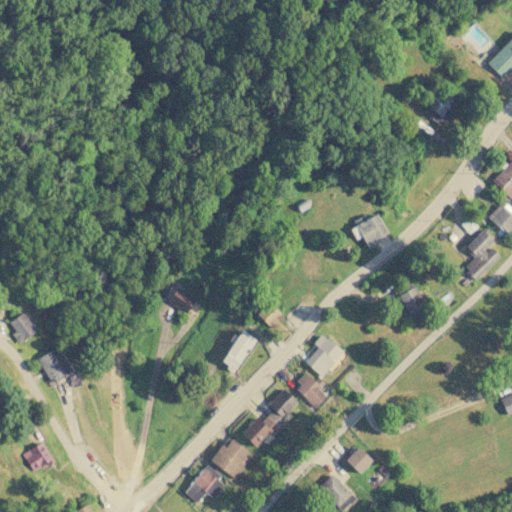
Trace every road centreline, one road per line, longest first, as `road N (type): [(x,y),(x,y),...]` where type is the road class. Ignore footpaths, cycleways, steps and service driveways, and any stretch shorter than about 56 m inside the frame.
road 1 (residential): [(511,109),(436,211),(322,308),(125,511)]
road 2 (residential): [(511,260),(257,511)]
road 3 (residential): [(0,342),(63,442),(123,511)]
